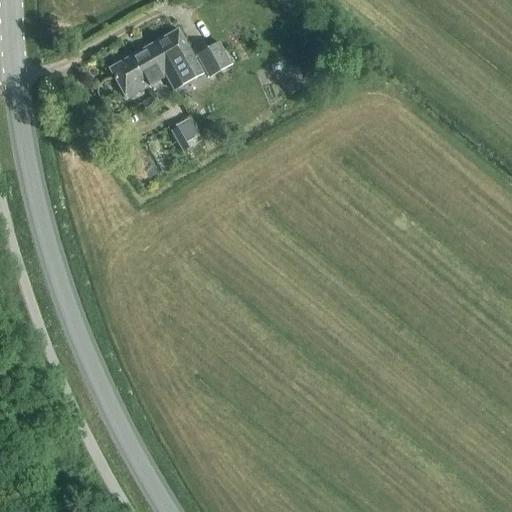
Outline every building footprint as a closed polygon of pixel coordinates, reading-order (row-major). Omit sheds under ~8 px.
[(143,52),(160,82),(165,79),(173,92),(202,75),(178,32),(143,52)] [(209,79),(232,67),(219,43),(196,56),(209,79)] [(140,93),(160,82),(143,52),(123,63),(140,93)] [(322,76),(318,60),(297,66),(301,81),(322,76)] [(126,101),(140,93),(123,63),(109,71),(126,101)] [(151,99),(141,105),(149,119),(159,113),(151,99)] [(175,130),(186,152),(207,141),(195,119),(175,130)]
